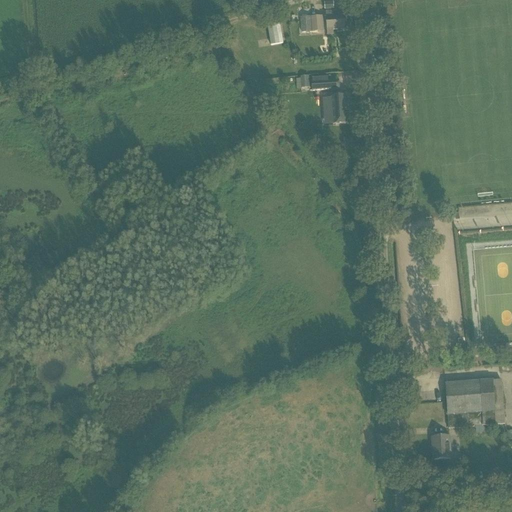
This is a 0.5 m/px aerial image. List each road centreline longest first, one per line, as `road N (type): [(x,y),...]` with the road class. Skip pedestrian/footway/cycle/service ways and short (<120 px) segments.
road 1 (unclassified): [(401,511),(366,30),(371,0)]
road 2 (track): [(310,0),(34,75)]
